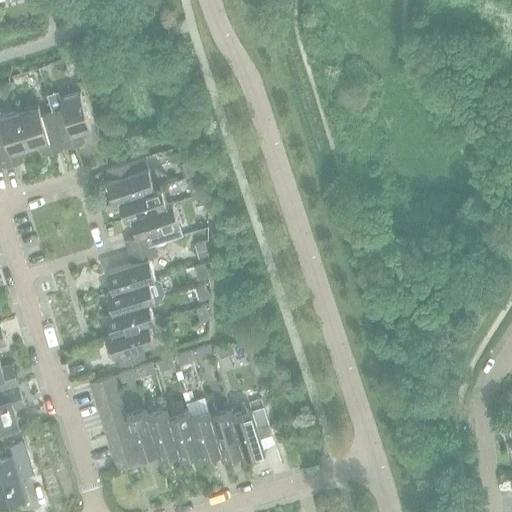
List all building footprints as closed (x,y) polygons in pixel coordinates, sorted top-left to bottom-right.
[(60,91),(49,94),(53,109),(65,147),(85,140),(81,129),(92,126),(81,91),(62,97),(60,91)] [(40,104),(20,110),(30,145),(41,141),(44,153),(65,147),(53,109),(42,112),(40,104)] [(20,148),(30,145),(20,110),(1,116),(3,124),(0,125),(0,155),(3,166),(23,159),(20,148)] [(145,155),(107,167),(111,179),(107,180),(114,201),(120,198),(155,186),(145,155)] [(192,195),(201,192),(197,178),(188,181),(192,195)] [(155,186),(120,198),(127,218),(133,216),(133,215),(167,204),(167,203),(161,184),(155,186)] [(139,234),(126,238),(129,250),(154,242),(166,239),(162,227),(180,221),(174,201),(167,203),(167,204),(133,215),(133,216),(139,234)] [(199,256),(208,253),(204,239),(195,242),(199,256)] [(133,261),(108,269),(114,288),(150,277),(150,278),(156,276),(150,256),(158,254),(154,242),(129,250),(133,261)] [(199,277),(208,274),(204,260),(195,263),(199,277)] [(114,288),(107,290),(114,310),(149,299),(156,297),(150,278),(150,277),(114,288)] [(200,298),(209,296),(204,282),(196,285),(200,298)] [(114,310),(107,312),(112,331),(113,331),(149,320),(155,318),(149,299),(114,310)] [(200,319),(209,316),(205,303),(196,306),(200,319)] [(112,331),(107,333),(113,353),(117,351),(121,364),(145,357),(141,344),(155,340),(149,320),(113,331),(112,331)] [(232,342),(218,346),(221,356),(235,351),(232,342)] [(210,343),(196,347),(199,356),(212,352),(210,343)] [(190,349),(177,353),(180,363),(193,358),(190,349)] [(171,355),(158,359),(161,369),(174,364),(171,355)] [(0,388),(20,382),(13,363),(2,366),(0,359),(0,388)] [(152,361),(139,365),(142,375),(155,370),(152,361)] [(133,367),(120,371),(122,381),(136,376),(133,367)] [(113,373),(90,381),(94,392),(116,384),(113,373)] [(0,388),(0,434),(21,428),(15,407),(26,403),(20,382),(0,388)] [(116,384),(94,392),(97,402),(120,395),(116,384)] [(120,395),(97,402),(100,413),(123,405),(120,395)] [(127,416),(126,414),(123,405),(100,413),(104,423),(127,416)] [(148,414),(147,414),(159,449),(158,450),(160,455),(179,449),(180,449),(169,414),(167,407),(148,414)] [(146,408),(126,414),(127,416),(130,427),(133,437),(137,448),(139,456),(158,450),(159,449),(147,414),(148,414),(146,408)] [(201,449),(190,414),(188,408),(169,414),(180,449),(179,449),(182,456),(201,449)] [(190,414),(201,449),(203,456),(222,450),(211,414),(209,408),(190,414)] [(211,414),(222,450),(224,456),(243,450),(232,414),(230,408),(211,414)] [(232,414),(243,450),(245,457),(266,450),(265,446),(276,442),(268,418),(257,421),(252,408),(232,414)] [(127,416),(104,423),(107,434),(130,427),(127,416)] [(130,427),(107,434),(110,445),(133,437),(130,427)] [(133,437),(110,445),(114,455),(137,448),(133,437)] [(0,503),(27,495),(19,468),(30,465),(23,442),(7,447),(10,455),(0,458),(0,503)] [(137,448),(114,455),(117,466),(140,459),(139,456),(137,448)]
